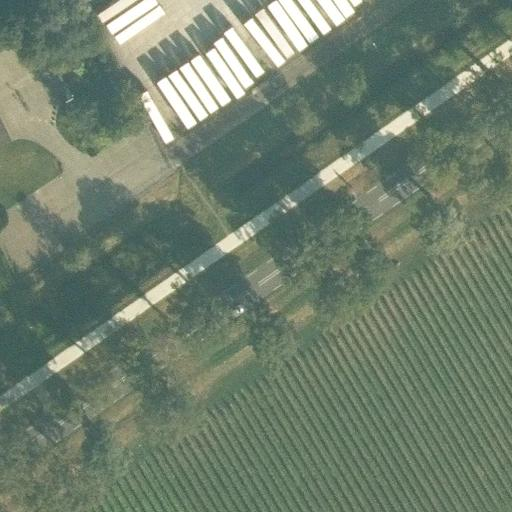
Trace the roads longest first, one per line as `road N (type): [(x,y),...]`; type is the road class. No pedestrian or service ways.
road 1 (primary): [(0,466),(511,108)]
road 2 (unclassified): [(25,250),(396,0)]
